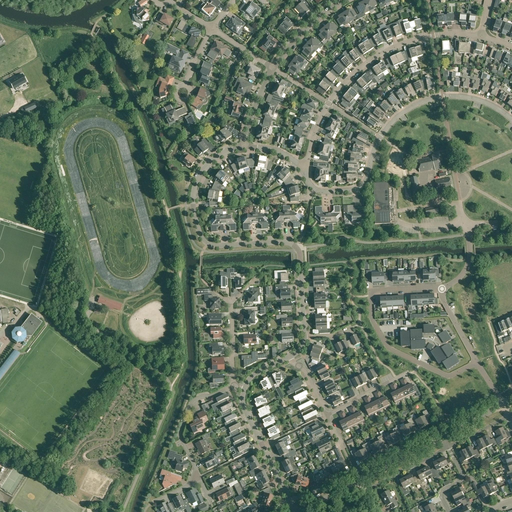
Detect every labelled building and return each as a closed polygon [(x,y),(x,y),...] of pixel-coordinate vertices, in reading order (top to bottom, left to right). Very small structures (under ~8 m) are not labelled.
[(137,23),(143,25),(143,21),(149,21),(149,14),(146,14),(147,13),(147,12),(147,11),(146,11),(145,11),(144,12),(143,11),(143,9),(143,6),(147,3),(145,0),(144,0),(138,4),(141,7),(141,9),(136,9),(136,15),(133,15),(135,21),(137,23)] [(201,11),(209,17),(215,9),(214,8),(217,5),(218,5),(220,2),(217,0),(209,0),(212,2),(210,5),(207,3),(205,5),(203,3),(199,9),(201,11)] [(364,2),(369,11),(374,9),(374,7),(376,6),(373,0),(372,0),(368,2),(367,0),(364,2)] [(245,12),(253,18),(258,12),(261,9),(252,2),(249,5),(250,6),(249,7),(244,3),(239,10),(244,14),(245,12)] [(295,9),(302,17),(309,10),(302,2),(295,9)] [(360,14),(358,15),(360,19),(366,16),(364,14),(369,11),(364,2),(361,3),(362,5),(357,8),(360,14)] [(471,28),(475,28),(476,21),(477,21),(477,18),(476,18),(476,17),(470,16),(471,12),(470,12),(471,4),(468,4),(467,12),(467,15),(466,23),(471,24),(471,28)] [(346,12),(343,14),(349,23),(354,19),(356,21),(358,20),(360,19),(358,15),(356,16),(352,10),(347,13),(346,12)] [(163,23),(169,26),(173,19),(164,14),(163,16),(159,15),(156,21),(162,25),(163,23)] [(337,20),(341,26),(343,24),(344,26),(349,23),(343,14),(341,16),(342,17),(337,20)] [(447,23),(447,16),(444,17),(444,15),(437,16),(438,17),(436,17),(437,20),(438,20),(438,27),(442,27),(442,23),(447,23)] [(457,22),(457,15),(454,15),(447,15),(447,16),(447,23),(448,26),(451,26),(451,23),(457,22)] [(466,27),(466,23),(467,15),(460,15),(457,15),(457,22),(462,23),(462,26),(466,27)] [(278,29),(284,35),(292,27),(288,23),(290,21),(286,17),(283,21),(283,22),(278,29)] [(226,25),(236,33),(241,26),(242,27),(245,24),(239,20),(237,23),(231,18),(226,25)] [(408,22),(403,24),(405,32),(406,34),(411,32),(411,31),(415,30),(413,21),(413,18),(409,19),(410,23),(409,23),(408,22)] [(503,31),(506,23),(507,19),(504,18),(503,22),(497,21),(496,22),(495,22),(494,25),(495,25),(493,32),(497,33),(498,29),(503,31)] [(413,21),(415,30),(416,31),(422,29),(422,28),(426,27),(424,19),(413,21)] [(399,26),(392,29),(395,36),(396,37),(401,35),(401,34),(405,32),(403,24),(401,20),(397,21),(399,26)] [(187,45),(192,48),(195,43),(194,42),(196,38),(197,39),(201,33),(192,28),(186,24),(181,21),(178,26),(177,28),(188,35),(188,34),(192,36),(187,45)] [(324,28),(331,36),(336,32),(335,31),(337,29),(333,23),(328,27),(327,26),(324,28)] [(511,34),(511,27),(511,25),(506,23),(503,31),(502,34),(506,36),(507,32),(511,34)] [(381,29),(386,40),(386,41),(392,39),(391,38),(395,36),(392,29),(391,25),(381,29)] [(318,35),(323,40),(325,39),(326,40),(331,36),(324,28),(322,30),(323,31),(318,35)] [(372,38),(376,45),(377,46),(382,43),(382,42),(386,40),(381,29),(380,28),(376,30),(379,35),(378,35),(372,38)] [(277,42),(268,35),(262,44),(260,48),(265,52),(267,49),(269,51),(272,51),(274,48),(273,47),(277,42)] [(363,43),(368,52),(373,48),(376,45),(372,38),(368,41),(368,40),(363,43)] [(307,44),(315,51),(319,47),(321,49),(323,47),(315,39),(311,43),(309,42),(307,44)] [(353,49),(354,50),(359,57),(362,54),(363,55),(368,52),(363,43),(361,40),(359,42),(358,44),(359,46),(353,49)] [(207,56),(214,60),(220,52),(228,57),(231,53),(226,49),(215,42),(211,49),(211,50),(207,56)] [(442,47),(442,55),(446,54),(446,53),(449,53),(449,54),(453,54),(452,47),(449,48),(449,43),(443,43),(443,46),(442,47)] [(464,54),(465,44),(459,43),(459,48),(455,48),(455,51),(459,51),(458,53),(464,54)] [(173,69),(181,72),(183,67),(184,67),(184,66),(185,65),(184,65),(184,64),(187,56),(179,52),(180,50),(168,44),(165,51),(176,56),(175,58),(172,56),(169,64),(175,66),(173,69)] [(307,57),(310,60),(312,58),(311,56),(315,51),(307,44),(305,47),(306,48),(302,52),(307,57)] [(465,44),(464,54),(469,54),(469,56),(471,56),(472,53),(472,47),(470,47),(470,44),(465,44)] [(479,55),(481,46),(475,45),(474,48),(472,47),(472,53),(473,53),(473,54),(479,55)] [(486,59),(488,52),(485,51),(486,47),(481,46),(479,55),(484,57),(484,58),(486,59)] [(420,47),(414,48),(417,57),(423,56),(422,55),(425,54),(424,51),(422,52),(420,47)] [(410,55),(406,56),(408,60),(409,65),(412,62),(411,59),(417,57),(414,48),(408,50),(410,55)] [(495,60),(498,51),(493,49),(491,53),(488,52),(486,59),(489,59),(490,58),(495,60)] [(343,54),(350,63),(354,61),(359,58),(359,57),(354,50),(349,54),(348,55),(346,51),(342,53),(343,54)] [(498,51),(495,60),(500,62),(502,63),(502,61),(504,56),(502,55),(503,52),(498,51)] [(401,53),(395,56),(399,64),(404,62),(408,60),(406,56),(403,58),(401,53)] [(337,64),(337,65),(343,70),(346,68),(347,68),(351,64),(350,63),(343,54),(338,58),(339,59),(339,60),(339,59),(335,62),(337,64)] [(503,63),(508,66),(511,57),(511,56),(507,54),(506,57),(504,56),(502,61),(502,63),(503,63)] [(292,62),(300,69),(304,64),(306,65),(308,63),(299,56),(295,61),(294,60),(292,62)] [(388,65),(390,67),(391,71),(391,70),(392,70),(392,69),(393,69),(393,68),(393,67),(399,64),(395,56),(389,58),(392,63),(388,65)] [(288,71),(293,75),(295,73),(297,74),(300,69),(292,62),(290,65),(291,66),(288,71)] [(377,66),(382,73),(387,70),(387,69),(390,67),(388,65),(385,66),(382,62),(377,66)] [(248,78),(254,81),(259,72),(259,71),(259,70),(258,69),(258,68),(249,64),(246,70),(249,71),(248,74),(250,75),(248,78)] [(199,81),(208,85),(209,81),(209,80),(209,79),(209,78),(208,78),(211,72),(210,71),(212,66),(209,65),(208,67),(204,65),(203,68),(202,68),(200,72),(202,73),(201,75),(202,75),(199,81)] [(329,73),(335,78),(338,75),(339,76),(344,71),(343,70),(337,65),(332,69),(333,69),(329,73)] [(371,75),(377,83),(378,83),(379,80),(384,76),(382,73),(377,66),(372,69),(374,72),(371,75)] [(322,81),(329,86),(332,83),(332,84),(337,79),(335,78),(329,73),(329,72),(325,77),(326,78),(322,81)] [(459,87),(459,82),(460,76),(458,76),(458,74),(455,73),(455,72),(448,72),(448,75),(444,75),(444,81),(446,81),(449,80),(449,82),(454,82),(454,87),(459,87)] [(482,73),(481,80),(479,85),(483,87),(482,91),(487,93),(489,89),(491,83),(487,82),(488,80),(486,79),(488,75),(482,73)] [(23,74),(10,82),(14,88),(27,81),(23,74)] [(361,78),(369,88),(369,87),(369,88),(373,84),(377,83),(371,75),(368,77),(365,74),(361,78)] [(468,88),(469,83),(470,78),(467,77),(467,75),(463,74),(463,77),(460,76),(459,82),(464,83),(463,87),(468,88)] [(422,81),(423,81),(425,88),(425,89),(427,88),(427,90),(431,90),(431,88),(434,87),(432,79),(429,79),(428,75),(425,76),(426,80),(422,81)] [(478,90),(479,85),(481,80),(477,79),(478,77),(474,76),(473,78),(470,78),(469,83),(474,85),(473,89),(478,90)] [(160,94),(160,98),(166,97),(166,96),(169,96),(168,92),(170,88),(169,88),(170,86),(166,84),(168,81),(159,78),(157,83),(161,85),(160,89),(160,90),(159,91),(159,92),(159,93),(160,94)] [(361,93),(364,96),(365,92),(369,88),(361,78),(356,82),(356,83),(359,85),(356,88),(361,93)] [(236,92),(243,95),(244,93),(248,94),(252,85),(238,79),(234,87),(238,89),(236,92)] [(274,88),(283,93),(287,87),(289,88),(290,88),(291,88),(292,85),(288,83),(282,80),(280,83),(281,83),(280,85),(277,83),(276,85),(275,85),(274,88)] [(316,90),(322,95),(325,91),(326,92),(330,87),(329,86),(322,81),(318,86),(319,87),(316,90)] [(416,83),(413,84),(416,91),(416,92),(419,91),(420,93),(423,91),(422,89),(425,88),(423,81),(420,82),(419,81),(416,83)] [(496,97),(498,93),(501,87),(497,86),(498,84),(495,82),(494,84),(491,83),(489,89),(493,91),(491,94),(496,97)] [(404,89),(407,95),(408,96),(411,95),(411,96),(415,95),(413,92),(416,91),(413,84),(410,86),(410,85),(406,87),(407,87),(404,88),(404,89)] [(504,102),(507,98),(510,93),(507,91),(508,89),(505,87),(503,89),(501,87),(498,93),(502,95),(499,99),(504,102)] [(214,93),(205,90),(200,88),(198,95),(197,95),(197,96),(197,97),(197,98),(196,98),(195,98),(196,99),(194,101),(192,105),(196,108),(198,104),(200,106),(202,103),(203,103),(204,103),(205,103),(206,104),(206,103),(207,103),(207,102),(207,101),(207,100),(207,99),(207,98),(206,98),(206,97),(205,97),(205,96),(205,95),(208,97),(214,93)] [(272,100),(281,104),(284,100),(281,98),(283,93),(274,88),(272,91),(273,91),(272,94),(275,95),(274,97),(272,100)] [(361,93),(356,88),(354,91),(350,88),(346,93),(354,99),(358,94),(359,95),(361,93)] [(393,91),(395,94),(399,100),(400,101),(402,99),(404,101),(407,99),(405,96),(407,95),(404,89),(401,90),(401,89),(398,91),(396,89),(393,91)] [(340,104),(346,108),(350,104),(354,99),(346,93),(342,98),(341,99),(341,101),(342,102),(340,104)] [(389,98),(387,100),(391,105),(392,106),(395,104),(396,106),(399,104),(397,101),(399,100),(395,94),(392,96),(392,95),(389,97),(389,98)] [(304,109),(310,112),(312,108),(315,109),(316,107),(317,107),(319,104),(307,98),(304,105),(303,105),(302,105),(301,108),(304,109)] [(264,109),(274,113),(277,106),(279,103),(281,104),(272,100),(271,104),(270,105),(267,104),(266,106),(264,109)] [(379,106),(385,112),(385,113),(388,110),(389,112),(392,109),(390,107),(391,105),(387,100),(384,102),(384,101),(381,104),(382,104),(379,106)] [(231,116),(239,118),(240,114),(241,114),(243,110),(241,109),(243,105),(234,102),(232,107),(234,107),(233,111),(232,111),(231,116)] [(168,119),(170,123),(174,121),(178,119),(178,118),(187,114),(184,107),(175,112),(173,111),(170,104),(164,108),(161,109),(163,113),(166,112),(167,114),(166,115),(168,119)] [(372,114),(379,119),(381,117),(383,118),(385,115),(383,114),(385,112),(379,106),(377,109),(377,108),(374,111),(375,111),(372,114)] [(263,121),(271,124),(272,120),(274,113),(264,109),(263,112),(264,112),(263,115),(266,116),(265,118),(264,121),(263,121)] [(304,109),(299,120),(306,122),(307,117),(311,119),(312,117),(314,114),(313,113),(310,112),(304,109)] [(371,125),(373,127),(375,124),(377,125),(379,122),(377,121),(379,119),(372,114),(370,112),(368,114),(367,114),(365,117),(368,120),(366,122),(368,123),(367,124),(370,126),(371,125)] [(196,122),(192,114),(184,118),(189,127),(194,124),(194,123),(196,122)] [(327,124),(337,129),(342,119),(335,115),(333,119),(334,119),(333,120),(330,119),(329,121),(327,124)] [(293,130),(295,130),(302,132),(303,129),(303,128),(306,129),(307,127),(308,127),(309,123),(299,120),(297,127),(294,126),(293,130)] [(257,131),(267,134),(269,127),(271,124),(263,121),(262,125),(263,125),(262,127),(259,126),(259,128),(258,128),(257,131)] [(217,137),(221,142),(225,139),(225,140),(227,138),(227,139),(232,136),(230,134),(234,129),(226,123),(224,126),(225,128),(220,132),(221,134),(217,137)] [(337,129),(327,124),(326,127),(325,129),(328,131),(326,136),(332,139),(334,133),(336,134),(337,134),(339,130),(337,129)] [(294,134),(292,141),(303,144),(304,141),(303,140),(303,138),(300,137),(301,136),(302,132),(295,130),(294,134)] [(259,140),(262,141),(263,139),(266,140),(267,134),(257,131),(256,135),(257,135),(256,137),(259,138),(259,140)] [(356,142),(363,145),(364,143),(366,144),(368,141),(366,140),(367,137),(365,136),(365,135),(362,133),(361,134),(360,133),(358,136),(355,134),(352,140),(354,142),(356,142)] [(194,150),(199,155),(202,153),(203,154),(208,149),(206,146),(209,144),(204,138),(201,141),(202,141),(197,146),(197,147),(194,150)] [(329,151),(331,144),(332,141),(325,139),(324,142),(322,144),(321,143),(320,145),(319,145),(319,149),(329,151)] [(290,149),(300,152),(301,147),(302,147),(303,144),(292,141),(290,149)] [(349,151),(359,154),(360,154),(361,151),(363,152),(364,148),(362,148),(363,145),(356,142),(355,145),(354,145),(350,144),(348,150),(349,151)] [(326,162),(328,162),(329,159),(330,159),(332,152),(329,151),(319,149),(318,152),(318,154),(320,155),(320,157),(319,160),(326,162)] [(349,162),(357,163),(358,163),(359,160),(361,161),(361,157),(359,156),(359,154),(349,151),(348,155),(351,155),(350,158),(350,159),(350,161),(349,161),(349,162)] [(189,167),(190,167),(196,160),(186,153),(182,157),(185,159),(183,162),(186,165),(186,166),(188,167),(189,167)] [(416,154),(420,172),(435,169),(435,170),(442,169),(439,154),(432,156),(432,157),(422,159),(421,153),(416,154)] [(251,159),(252,167),(255,167),(261,168),(263,158),(259,157),(259,158),(257,157),(256,159),(251,159)] [(240,159),(243,169),(249,168),(249,167),(252,167),(251,159),(246,159),(246,158),(244,159),(244,158),(240,159)] [(263,158),(261,168),(266,170),(266,169),(269,171),(273,163),(268,161),(268,160),(266,159),(263,158)] [(230,166),(235,173),(237,171),(243,169),(240,159),(237,160),(237,161),(235,161),(235,163),(230,166)] [(348,172),(355,173),(356,173),(357,169),(359,169),(359,166),(356,166),(357,163),(349,162),(349,165),(348,165),(348,169),(348,172)] [(315,175),(325,175),(326,169),(329,169),(329,164),(326,164),(313,163),(313,167),(319,167),(319,169),(316,169),(316,171),(315,171),(315,175)] [(275,174),(279,178),(287,171),(284,168),(284,169),(282,167),(281,168),(276,165),(272,172),(275,174)] [(217,174),(226,181),(229,177),(230,177),(230,178),(231,178),(232,178),(232,177),(233,177),(233,176),(233,175),(232,175),(227,168),(223,171),(221,170),(220,172),(217,174)] [(283,182),(285,185),(292,181),(289,176),(290,175),(289,174),(289,173),(287,171),(279,178),(283,182)] [(348,183),(352,183),(352,182),(355,182),(355,179),(357,179),(357,175),(356,175),(355,173),(348,172),(343,171),(343,175),(343,179),(347,179),(347,182),(348,182),(348,183)] [(213,185),(224,190),(224,189),(221,187),(222,186),(226,181),(217,174),(215,177),(216,178),(214,179),(216,181),(213,185)] [(325,183),(325,175),(315,175),(315,178),(315,180),(318,180),(318,183),(325,183)] [(409,179),(413,200),(421,198),(417,177),(409,179)] [(435,181),(437,190),(452,187),(450,178),(435,181)] [(287,188),(288,193),(299,190),(297,186),(297,187),(296,185),(295,185),(292,181),(285,185),(287,187),(287,188)] [(393,182),(373,183),(374,224),(395,224),(393,182)] [(208,195),(218,197),(219,191),(220,190),(223,191),(224,190),(213,185),(211,190),(210,189),(209,192),(208,191),(208,195)] [(290,199),(290,202),(298,201),(298,196),(300,196),(299,194),(300,193),(299,190),(288,193),(290,199)] [(209,201),(209,206),(217,206),(217,203),(218,197),(208,195),(207,199),(208,199),(207,201),(209,201)] [(353,210),(353,205),(349,206),(349,207),(343,207),(343,213),(346,213),(351,217),(352,222),(356,222),(356,223),(364,222),(365,222),(365,212),(364,212),(356,213),(353,210)] [(332,214),(328,214),(328,224),(332,224),(336,224),(336,222),(336,218),(340,213),(340,207),(337,207),(337,206),(333,206),(333,212),(332,214)] [(425,209),(427,215),(439,213),(437,206),(425,209)] [(317,208),(315,208),(315,214),(320,219),(320,223),(321,225),(325,225),(325,226),(328,226),(328,224),(328,214),(323,214),(322,213),(322,207),(317,207),(317,208)] [(211,226),(211,232),(218,232),(218,227),(219,226),(220,226),(221,231),(224,231),(223,225),(223,213),(222,210),(210,210),(210,212),(215,216),(215,217),(215,221),(211,226)] [(287,212),(287,222),(290,222),(293,223),(293,228),(300,227),(300,221),(295,217),(294,213),(290,213),(290,211),(287,212)] [(225,212),(223,213),(223,225),(226,225),(229,227),(229,231),(236,231),(236,225),(231,221),(230,216),(226,217),(226,212),(225,212)] [(275,223),(275,229),(282,229),(281,224),(283,222),(287,222),(287,212),(283,212),(283,213),(279,214),(279,218),(275,223)] [(243,224),(243,231),(250,230),(249,225),(251,224),(255,224),(255,213),(251,213),(252,215),(247,215),(247,220),(243,224)] [(255,213),(255,224),(258,224),(261,225),(261,230),(268,229),(268,223),(263,219),(262,215),(258,215),(258,213),(255,213)] [(313,280),(324,279),(323,272),(323,268),(314,268),(315,275),(313,275),(313,280)] [(227,279),(230,279),(230,269),(227,269),(227,274),(220,272),(219,277),(221,277),(220,278),(220,281),(218,281),(218,285),(221,285),(221,288),(222,288),(222,290),(225,289),(225,288),(226,288),(226,287),(227,287),(227,279)] [(235,282),(235,289),(241,289),(241,285),(243,285),(243,280),(241,280),(241,279),(240,279),(240,274),(237,274),(237,273),(233,273),(233,272),(233,269),(230,269),(230,279),(233,279),(233,282),(235,282)] [(280,279),(280,282),(284,281),(288,281),(288,277),(287,277),(286,270),(274,271),(274,279),(280,279)] [(399,273),(398,270),(389,271),(390,279),(393,279),(393,282),(399,282),(399,273)] [(430,280),(429,271),(420,272),(420,278),(424,278),(424,281),(430,280)] [(439,271),(429,271),(430,280),(436,280),(435,277),(439,277),(439,271)] [(378,281),(379,283),(384,283),(384,280),(388,280),(387,273),(378,274),(378,281)] [(373,283),(379,283),(378,281),(378,274),(366,275),(367,281),(372,280),(373,283)] [(316,291),(324,290),(324,279),(313,280),(313,285),(315,285),(315,288),(316,291)] [(280,292),(280,299),(290,298),(290,289),(282,289),(282,285),(279,286),(275,286),(275,292),(280,292)] [(247,292),(248,302),(257,302),(257,295),(260,295),(259,288),(251,289),(252,290),(250,292),(247,292)] [(314,301),(325,301),(324,293),(324,290),(316,291),(316,293),(316,296),(314,296),(314,301)] [(209,301),(210,309),(220,308),(219,298),(212,299),(212,294),(204,294),(204,301),(209,301)] [(113,308),(120,311),(122,305),(100,296),(98,302),(106,305),(106,306),(109,307),(108,308),(110,309),(110,308),(112,309),(113,308)] [(387,308),(386,298),(381,298),(381,305),(378,305),(378,309),(387,308)] [(281,305),(281,312),(291,311),(290,304),(285,304),(285,301),(279,302),(279,305),(281,305)] [(317,309),(317,312),(325,311),(325,301),(314,301),(314,306),(317,306),(317,309)] [(315,323),(326,322),(331,322),(331,319),(329,319),(327,318),(326,318),(325,311),(317,312),(317,315),(317,317),(315,317),(315,323)] [(243,319),(243,326),(250,326),(250,324),(254,323),(254,312),(244,312),(244,318),(243,319)] [(209,317),(210,325),(220,325),(220,317),(220,314),(211,314),(211,317),(209,317)] [(12,339),(17,342),(23,341),(26,337),(26,336),(30,335),(31,336),(41,323),(31,315),(21,328),(15,328),(12,333),(12,339)] [(281,319),(281,326),(292,326),(291,322),(292,322),(292,318),(287,318),(287,315),(276,316),(276,319),(281,319)] [(499,325),(496,326),(500,336),(504,335),(503,332),(507,331),(504,322),(504,321),(498,324),(499,325)] [(318,330),(318,334),(331,333),(331,329),(327,329),(326,322),(315,323),(316,328),(318,328),(318,330)] [(409,333),(406,333),(401,333),(402,347),(410,346),(410,345),(412,345),(412,350),(426,349),(426,347),(428,347),(427,349),(431,351),(432,349),(434,351),(432,352),(439,364),(443,361),(444,363),(443,363),(448,370),(459,362),(458,361),(458,360),(456,357),(455,356),(454,356),(453,355),(455,354),(454,354),(454,352),(449,345),(449,344),(447,346),(445,344),(451,340),(446,332),(439,336),(434,334),(434,326),(424,326),(424,333),(422,333),(422,331),(411,332),(411,334),(409,334),(409,333)] [(213,335),(213,338),(223,338),(223,334),(221,334),(221,328),(210,328),(210,335),(213,335)] [(281,334),(282,343),(293,342),(293,334),(287,334),(287,330),(279,331),(279,334),(281,334)] [(243,336),(244,344),(256,343),(255,335),(243,336)] [(349,341),(353,349),(355,347),(355,346),(360,344),(356,335),(350,338),(351,339),(349,341)] [(340,343),(344,351),(350,349),(350,350),(353,349),(349,341),(346,342),(346,340),(340,343)] [(312,351),(321,354),(323,349),(324,349),(325,346),(317,343),(316,346),(314,345),(312,351)] [(333,348),(337,356),(340,355),(339,354),(344,351),(340,343),(335,345),(336,347),(333,348)] [(212,350),(212,355),(223,355),(223,347),(218,347),(217,344),(212,344),(209,344),(209,350),(212,350)] [(0,368),(0,378),(20,354),(14,349),(0,368)] [(311,359),(319,362),(320,360),(319,359),(321,354),(312,351),(310,356),(312,357),(311,359)] [(243,360),(244,368),(247,367),(256,362),(258,361),(258,359),(266,359),(265,355),(257,355),(257,352),(251,353),(252,356),(241,356),(242,360),(243,360)] [(212,359),(213,368),(209,369),(208,370),(208,373),(215,373),(215,370),(223,370),(223,362),(219,362),(219,359),(212,359)] [(319,366),(320,368),(316,370),(319,375),(327,371),(325,366),(326,365),(325,363),(319,366)] [(365,373),(368,380),(371,379),(372,381),(377,378),(373,370),(368,372),(367,371),(365,373)] [(322,380),(325,379),(326,381),(332,378),(331,376),(330,376),(327,371),(319,375),(322,380)] [(273,385),(274,385),(276,384),(277,385),(280,384),(279,382),(283,380),(283,379),(285,378),(282,373),(280,374),(280,373),(276,375),(275,374),(272,375),(273,376),(270,377),(273,385)] [(357,377),(361,386),(367,383),(366,382),(368,380),(365,373),(362,374),(362,375),(357,377)] [(209,384),(209,389),(217,388),(217,383),(223,383),(222,376),(218,376),(218,374),(212,374),(213,383),(209,384)] [(276,389),(274,385),(273,385),(270,377),(267,379),(266,378),(263,380),(264,381),(260,382),(260,384),(259,384),(262,389),(263,389),(263,390),(267,388),(268,390),(271,388),(273,391),(276,389)] [(355,387),(356,389),(361,386),(357,377),(352,380),(352,379),(349,380),(353,388),(355,387)] [(332,378),(326,381),(324,382),(326,385),(324,385),(327,391),(335,387),(333,381),(334,381),(332,378)] [(294,392),(299,390),(298,387),(302,385),(301,382),(299,383),(297,379),(289,382),(291,386),(288,388),(290,390),(288,391),(290,394),(294,392)] [(405,384),(411,396),(416,393),(413,387),(412,384),(408,386),(407,383),(405,384)] [(401,389),(406,398),(411,396),(405,384),(403,385),(404,388),(401,389)] [(338,392),(335,387),(327,391),(329,396),(333,394),(334,397),(340,394),(339,391),(338,392)] [(394,389),(400,401),(406,398),(401,389),(398,391),(397,388),(394,389)] [(299,390),(294,392),(296,396),(293,398),(295,401),(296,402),(298,400),(299,402),(302,401),(301,398),(307,395),(306,392),(304,393),(302,389),(299,390)] [(391,394),(395,403),(400,401),(394,389),(392,390),(394,393),(391,394)] [(343,402),(340,397),(341,397),(340,394),(334,397),(335,399),(332,401),(334,406),(343,402)] [(217,403),(214,404),(216,407),(227,402),(226,399),(228,398),(228,396),(227,395),(226,395),(225,395),(215,399),(217,403)] [(259,410),(265,407),(266,406),(265,403),(266,403),(265,399),(264,400),(262,396),(254,400),(256,404),(255,404),(257,407),(259,410)] [(379,397),(385,409),(390,406),(385,397),(382,399),(381,396),(379,397)] [(375,402),(379,411),(381,411),(385,409),(379,397),(376,398),(378,401),(375,402)] [(307,398),(302,401),(299,402),(301,406),(298,408),(300,411),(303,409),(304,412),(307,410),(306,408),(312,405),(311,402),(309,402),(307,398)] [(368,402),(374,414),(379,411),(375,402),(372,403),(371,400),(368,402)] [(220,409),(222,412),(221,413),(222,416),(230,412),(231,412),(230,409),(231,408),(232,408),(232,407),(232,405),(231,403),(228,405),(227,402),(216,407),(217,410),(220,409)] [(364,407),(369,416),(374,414),(368,402),(366,403),(368,406),(364,407)] [(261,418),(262,420),(270,417),(268,414),(270,413),(268,410),(267,411),(265,407),(259,410),(257,411),(259,414),(258,415),(260,418),(261,418)] [(307,410),(304,412),(301,414),(304,421),(306,424),(312,421),(311,418),(317,415),(315,411),(314,412),(312,408),(307,410)] [(421,418),(425,426),(430,424),(428,419),(430,417),(426,410),(422,413),(424,416),(421,418)] [(353,412),(359,424),(365,421),(360,412),(357,414),(356,411),(353,412)] [(192,430),(196,428),(197,432),(205,428),(202,423),(207,421),(203,412),(198,414),(199,417),(192,420),(194,424),(190,426),(192,430)] [(230,412),(222,416),(219,418),(221,421),(224,419),(225,423),(224,423),(226,427),(235,422),(234,419),(237,418),(235,415),(234,415),(233,415),(232,415),(230,412)] [(350,417),(354,426),(359,424),(353,412),(351,413),(353,416),(350,417)] [(265,428),(267,430),(275,426),(273,424),(274,423),(273,420),(275,419),(273,415),(270,417),(262,420),(264,424),(263,425),(265,428)] [(343,417),(349,429),(354,426),(350,417),(347,419),(345,416),(343,417)] [(339,423),(344,432),(349,429),(343,417),(341,418),(342,421),(339,423)] [(411,419),(415,426),(417,424),(420,429),(425,426),(421,418),(417,420),(415,417),(411,419)] [(405,426),(410,434),(415,432),(412,427),(415,426),(411,419),(407,421),(409,424),(405,426)] [(226,430),(229,429),(230,433),(229,433),(231,436),(239,432),(240,432),(238,429),(239,429),(240,427),(240,426),(239,424),(237,425),(235,422),(226,427),(224,427),(226,430)] [(310,434),(322,428),(320,424),(312,427),(311,425),(307,427),(304,428),(307,435),(310,434)] [(270,437),(272,440),(279,437),(278,434),(279,433),(278,430),(279,429),(277,425),(275,426),(267,430),(269,434),(268,435),(269,438),(270,437)] [(396,427),(396,428),(399,434),(402,432),(404,437),(410,434),(405,426),(401,428),(399,425),(396,427)] [(324,433),(322,428),(310,434),(313,438),(317,436),(324,433)] [(391,435),(395,444),(400,441),(398,436),(400,435),(399,434),(396,428),(393,430),(394,433),(391,435)] [(496,440),(499,446),(504,443),(503,440),(507,438),(508,439),(511,437),(507,429),(504,431),(503,428),(496,432),(499,438),(496,440)] [(234,446),(244,442),(242,439),(245,438),(244,435),(242,435),(241,435),(240,435),(239,432),(231,436),(228,437),(229,441),(232,439),(234,443),(233,443),(234,446)] [(381,436),(385,443),(387,442),(390,447),(395,444),(391,435),(387,437),(385,434),(381,436)] [(275,446),(278,451),(286,447),(289,446),(287,443),(288,442),(287,440),(290,439),(289,436),(283,439),(284,441),(283,442),(275,446)] [(375,443),(380,452),(385,449),(382,444),(385,443),(381,436),(377,438),(379,441),(375,443)] [(488,436),(482,439),(487,447),(493,444),(493,446),(496,444),(494,439),(491,441),(488,436)] [(207,438),(203,440),(195,444),(199,452),(197,453),(198,455),(200,454),(201,455),(208,451),(205,446),(210,443),(207,438)] [(316,444),(318,448),(329,443),(327,438),(320,442),(319,439),(313,442),(311,443),(312,445),(316,444)] [(476,448),(476,449),(477,450),(479,455),(482,453),(481,450),(487,447),(482,439),(476,442),(479,446),(476,448)] [(245,445),(244,442),(234,446),(232,447),(234,451),(236,454),(232,455),(234,459),(237,457),(239,456),(248,452),(247,449),(248,449),(249,448),(249,447),(249,445),(248,443),(245,445)] [(366,444),(370,451),(372,450),(374,455),(380,452),(375,443),(371,445),(370,442),(366,444)] [(316,454),(318,457),(321,456),(326,453),(325,451),(332,447),(329,443),(318,448),(320,453),(316,454)] [(360,452),(364,460),(370,457),(367,452),(370,451),(366,444),(362,446),(364,450),(360,452)] [(465,450),(470,458),(474,456),(475,459),(480,456),(479,455),(477,450),(476,449),(477,450),(474,451),(471,446),(465,450)] [(289,452),(291,451),(290,450),(287,451),(286,447),(278,451),(280,456),(288,453),(289,452)] [(357,458),(359,463),(364,460),(360,452),(356,453),(354,450),(350,452),(354,459),(357,458)] [(459,459),(461,465),(465,463),(464,461),(470,458),(465,450),(459,453),(462,458),(459,459)] [(176,470),(181,471),(181,470),(182,471),(183,467),(186,469),(188,463),(183,461),(183,462),(181,461),(182,457),(175,454),(176,453),(170,451),(167,458),(172,460),(171,461),(174,462),(173,464),(176,465),(175,468),(176,469),(176,470)] [(281,463),(284,468),(292,464),(292,465),(295,463),(293,457),(297,455),(295,452),(290,455),(288,456),(289,459),(281,463)] [(507,464),(511,462),(511,455),(508,457),(507,454),(501,456),(502,459),(505,458),(507,464)] [(205,464),(207,469),(216,465),(214,460),(216,459),(214,455),(201,461),(202,465),(205,464)] [(248,456),(242,459),(246,467),(249,465),(257,461),(254,456),(249,458),(248,456)] [(334,463),(340,474),(345,471),(343,467),(346,465),(341,457),(338,458),(339,460),(335,463),(334,463)] [(444,457),(439,460),(443,468),(446,466),(447,469),(452,466),(449,459),(446,461),(444,457)] [(324,463),(330,474),(332,472),(335,477),(340,474),(334,463),(328,467),(328,464),(329,464),(327,458),(323,459),(324,463)] [(432,468),(432,469),(436,477),(437,477),(438,478),(439,480),(441,478),(439,473),(441,472),(439,470),(443,468),(439,460),(433,463),(435,467),(432,468)] [(251,471),(252,470),(259,467),(257,461),(249,465),(251,471)] [(320,474),(324,482),(329,479),(327,475),(330,474),(324,463),(322,465),(324,469),(321,471),(319,472),(320,474)] [(291,471),(292,474),(298,471),(297,468),(297,467),(293,467),(292,465),(292,464),(284,468),(287,473),(291,471)] [(428,467),(422,470),(426,478),(430,476),(431,478),(433,477),(434,478),(436,477),(432,469),(430,470),(428,467)] [(165,489),(174,485),(176,485),(177,481),(180,482),(182,478),(170,474),(171,473),(162,470),(160,476),(164,477),(162,484),(165,489)] [(419,476),(416,477),(420,485),(423,484),(422,483),(424,482),(423,479),(426,478),(422,470),(417,472),(419,476)] [(256,475),(259,480),(266,477),(264,471),(261,473),(256,475)] [(311,476),(314,482),(317,481),(319,485),(324,482),(320,474),(319,472),(311,476)] [(295,484),(301,486),(304,478),(298,476),(297,473),(291,476),(294,483),(295,484)] [(210,481),(214,488),(224,483),(221,475),(210,481)] [(405,477),(409,485),(413,484),(414,486),(416,485),(417,486),(419,485),(420,485),(416,477),(413,478),(411,475),(405,477)] [(301,486),(307,488),(307,487),(308,488),(315,484),(314,482),(311,476),(307,477),(306,479),(304,478),(301,486)] [(257,484),(260,490),(265,487),(267,486),(266,484),(269,482),(266,477),(259,480),(260,482),(257,484)] [(399,485),(404,496),(409,493),(406,487),(409,485),(405,477),(400,480),(401,484),(399,485)] [(483,483),(485,487),(489,496),(495,492),(493,488),(496,486),(492,479),(487,482),(487,481),(483,483)] [(481,494),(484,499),(489,496),(485,487),(481,489),(480,486),(478,487),(475,482),(472,484),(475,490),(478,495),(481,494)] [(451,495),(454,500),(463,496),(461,492),(464,491),(462,486),(455,489),(456,492),(451,495)] [(264,494),(262,499),(271,502),(272,496),(272,494),(269,487),(263,491),(264,494)] [(229,488),(216,494),(220,501),(230,496),(228,493),(231,492),(229,488)] [(196,502),(198,505),(204,503),(200,493),(196,495),(194,490),(187,493),(192,504),(196,502)] [(381,495),(387,505),(390,503),(393,509),(398,506),(395,499),(394,500),(392,497),(395,495),(395,494),(394,492),(393,491),(390,493),(389,491),(381,495)] [(180,507),(182,511),(189,507),(186,500),(183,501),(181,500),(179,496),(172,500),(177,509),(180,507)] [(462,504),(464,507),(468,504),(469,504),(470,503),(469,500),(468,498),(465,499),(463,496),(454,500),(457,506),(462,504)] [(258,506),(259,509),(260,511),(261,511),(268,509),(268,507),(269,507),(271,502),(262,499),(261,505),(258,506)] [(157,511),(174,511),(171,506),(169,507),(168,507),(165,502),(158,506),(160,509),(157,510),(157,511)] [(249,509),(250,511),(257,511),(256,510),(259,509),(258,506),(256,502),(253,504),(254,506),(249,509)] [(426,511),(430,511),(435,510),(432,504),(429,506),(427,503),(420,507),(421,510),(422,510),(423,511),(426,510),(426,511)]
